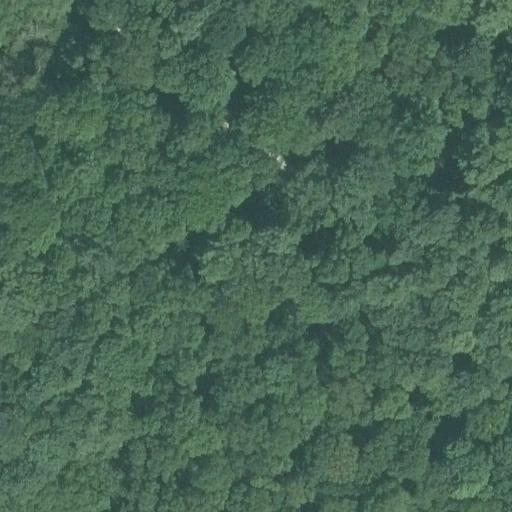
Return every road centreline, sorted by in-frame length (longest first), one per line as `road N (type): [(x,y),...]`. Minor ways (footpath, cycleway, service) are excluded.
road 1 (unknown): [(511,326),(308,511)]
road 2 (unknown): [(111,0),(0,81)]
